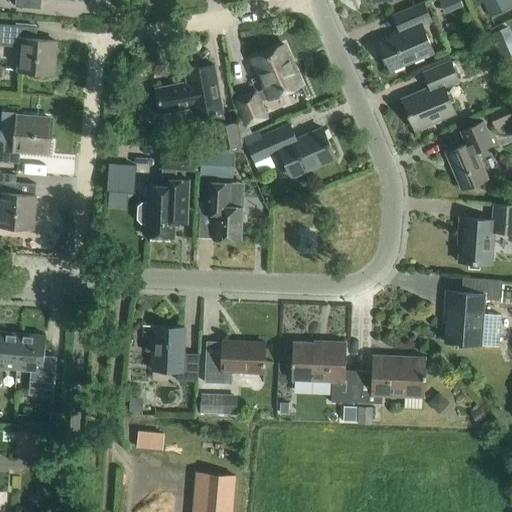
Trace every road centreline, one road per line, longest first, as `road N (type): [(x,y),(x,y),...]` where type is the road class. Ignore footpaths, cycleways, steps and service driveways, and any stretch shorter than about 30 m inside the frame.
road 1 (residential): [(79,277),(346,288),(378,269),(392,196),(387,171),(316,0)]
road 2 (residential): [(79,277),(97,54),(126,37),(292,0)]
